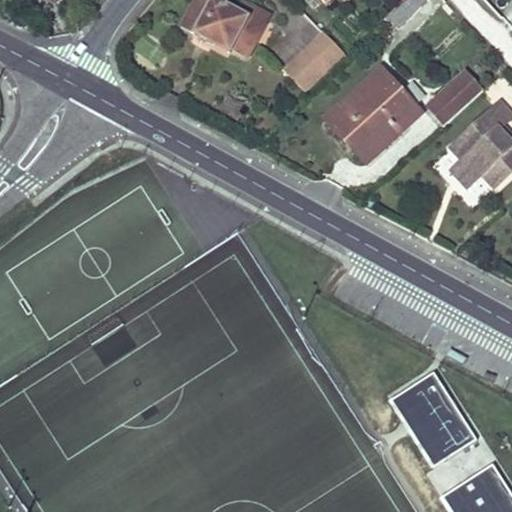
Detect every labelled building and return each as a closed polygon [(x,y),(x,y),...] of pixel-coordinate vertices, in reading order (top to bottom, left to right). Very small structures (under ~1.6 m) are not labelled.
[(204,19),(213,2),(208,0),(194,0),(188,11),(204,19)] [(410,3),(391,21),(400,30),(430,0),(407,0),(410,3)] [(248,59),(263,29),(269,17),(242,3),(236,14),(213,2),(204,19),(188,11),(179,30),(211,47),(214,41),(233,51),(248,59)] [(343,56),(324,36),(285,73),(305,94),(343,56)] [(214,41),(211,47),(229,57),(233,51),(214,41)] [(380,72),(326,122),(366,166),(421,116),(380,72)] [(428,109),(445,128),(483,94),(465,75),(428,109)] [(499,105),(449,150),(461,163),(450,173),(466,190),(481,176),(493,189),(511,171),(511,149),(497,132),(511,119),(499,105)] [(462,194),(470,208),(491,196),(484,182),(462,194)] [(390,402),(434,470),(479,441),(435,374),(390,402)] [(441,500),(448,511),(511,511),(511,492),(495,466),(441,500)]
